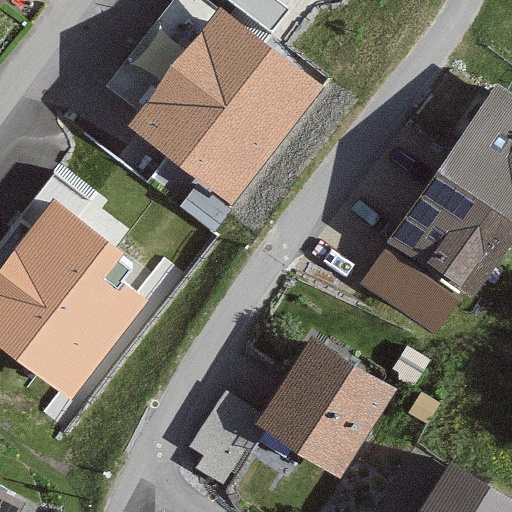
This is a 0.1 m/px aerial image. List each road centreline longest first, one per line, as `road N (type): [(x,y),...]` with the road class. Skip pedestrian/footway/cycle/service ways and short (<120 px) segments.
road 1 (residential): [(424,0),(140,464)]
road 2 (residential): [(0,114),(88,0)]
